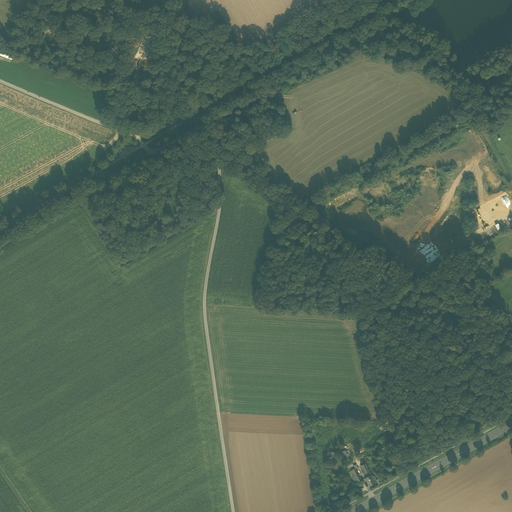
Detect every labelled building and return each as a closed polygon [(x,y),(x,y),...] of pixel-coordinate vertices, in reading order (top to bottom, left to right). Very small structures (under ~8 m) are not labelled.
[(474,75),(476,80),(484,76),(483,74),(482,71),(474,75)] [(430,249),(433,264),(438,263),(437,256),(440,256),(439,251),(442,251),(442,249),(436,250),(435,247),(430,249)] [(376,425),(382,430),(385,427),(379,422),(376,425)] [(361,466),(367,478),(372,475),(365,464),(361,466)] [(349,472),(356,485),(362,481),(357,473),(356,474),(354,469),(349,472)] [(372,475),(367,478),(365,479),(369,486),(376,483),(372,475)]
